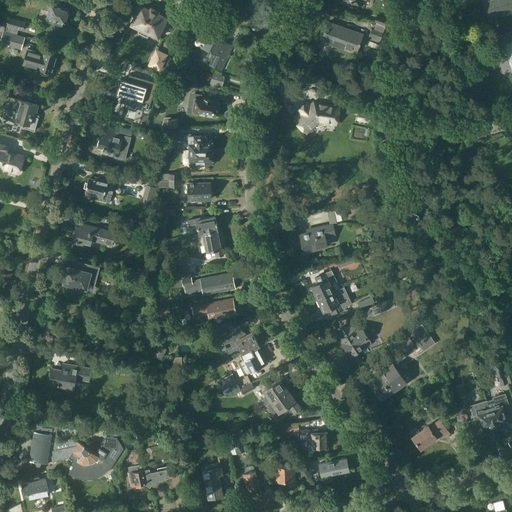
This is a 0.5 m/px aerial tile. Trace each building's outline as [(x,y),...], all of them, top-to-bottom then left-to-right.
[(511,0),(481,0),(487,19),(502,14),(502,16),(510,13),(509,11),(511,10),(511,0)] [(69,9),(50,4),(43,2),(41,8),(48,10),(46,18),(49,19),(48,21),(62,25),(63,22),(65,23),(69,9)] [(134,26),(158,37),(167,18),(159,14),(154,11),(153,12),(142,6),(136,20),(134,26)] [(388,20),(386,19),(377,15),(374,22),(386,26),(388,20)] [(0,23),(0,30),(2,31),(3,31),(5,32),(17,35),(17,33),(18,29),(23,31),(25,22),(8,17),(6,25),(0,23)] [(363,34),(327,22),(321,40),(357,53),(363,34)] [(211,52),(206,63),(210,65),(221,70),(233,45),(198,29),(195,36),(205,40),(202,47),(211,52)] [(383,32),(372,29),(368,39),(380,43),(383,32)] [(3,31),(0,42),(0,43),(2,44),(2,43),(8,44),(8,45),(21,48),(24,37),(17,35),(5,32),(3,31)] [(511,32),(502,35),(503,37),(505,44),(504,45),(509,60),(511,68),(511,70),(511,32)] [(148,66),(161,71),(169,54),(156,48),(148,66)] [(41,69),(40,72),(42,74),(45,75),(48,74),(49,72),(51,72),(56,54),(39,49),(38,55),(26,52),(22,65),(35,68),(41,69)] [(221,90),(225,76),(213,72),(209,87),(221,90)] [(120,78),(115,94),(123,96),(121,102),(132,106),(134,100),(135,99),(151,104),(157,82),(129,74),(127,80),(120,78)] [(0,81),(0,94),(8,97),(11,85),(0,81)] [(192,111),(192,112),(217,116),(220,100),(195,96),(195,97),(194,97),(192,111)] [(23,123),(22,124),(22,127),(34,131),(38,117),(35,116),(38,105),(11,97),(5,118),(23,123)] [(296,124),(302,131),(304,129),(306,132),(314,124),(316,126),(324,124),(325,121),(336,123),(339,108),(314,103),(309,107),(306,103),(299,110),(302,114),(295,120),(298,123),(296,124)] [(359,110),(357,119),(373,122),(375,113),(359,110)] [(178,118),(167,118),(167,127),(179,127),(178,118)] [(101,131),(97,146),(104,147),(103,153),(125,159),(130,139),(133,130),(121,127),(119,133),(110,130),(109,133),(101,131)] [(178,134),(178,140),(188,141),(188,150),(212,149),(212,138),(210,138),(209,134),(189,135),(189,133),(179,134),(179,128),(167,128),(167,134),(178,134)] [(0,170),(1,171),(2,168),(18,173),(23,155),(7,151),(8,146),(0,143),(0,170)] [(189,161),(190,162),(189,162),(189,164),(213,163),(212,149),(188,150),(189,161)] [(88,178),(84,195),(91,197),(91,195),(93,196),(94,194),(98,195),(97,197),(97,199),(110,203),(112,192),(115,182),(94,177),(94,180),(88,178)] [(138,182),(145,183),(141,198),(158,202),(158,187),(157,187),(157,179),(157,180),(156,180),(156,181),(153,180),(153,182),(151,182),(152,180),(139,177),(138,182)] [(180,187),(180,178),(157,179),(157,187),(158,187),(180,187)] [(210,182),(196,183),(188,183),(188,199),(210,199),(210,198),(212,197),(213,194),(212,192),(210,192),(210,182)] [(362,210),(360,203),(353,204),(355,212),(362,210)] [(311,229),(311,231),(300,234),(303,251),(328,245),(326,237),(336,235),(333,221),(344,219),(341,206),(327,209),(331,224),(311,229)] [(172,216),(172,208),(160,208),(160,216),(172,216)] [(189,229),(196,227),(197,227),(198,234),(217,230),(218,230),(215,216),(205,218),(205,217),(185,221),(186,225),(188,225),(189,229)] [(133,225),(121,221),(118,234),(130,237),(133,225)] [(90,244),(91,244),(92,240),(113,246),(116,232),(80,223),(78,227),(76,227),(72,241),(90,245),(90,244)] [(206,252),(214,250),(215,257),(223,255),(221,244),(220,244),(217,230),(198,234),(199,235),(202,234),(206,252)] [(354,255),(337,261),(340,267),(356,262),(354,255)] [(188,259),(172,262),(174,270),(190,267),(188,259)] [(68,266),(67,268),(65,267),(63,274),(65,274),(65,276),(64,277),(63,279),(64,281),(63,283),(74,286),(73,289),(81,291),(82,288),(93,290),(99,267),(77,261),(76,268),(68,266)] [(311,285),(317,298),(334,290),(339,287),(331,269),(315,277),(317,282),(311,285)] [(190,293),(198,292),(202,289),(203,293),(235,287),(232,273),(200,279),(200,278),(197,279),(192,281),(191,277),(181,278),(182,279),(172,281),(174,288),(183,286),(184,286),(185,293),(190,293)] [(340,288),(339,287),(334,290),(317,298),(323,311),(329,308),(332,314),(344,308),(343,308),(352,304),(344,286),(340,288)] [(361,310),(376,303),(372,296),(357,303),(361,310)] [(391,297),(369,308),(372,314),(373,316),(395,306),(391,297)] [(191,307),(193,316),(207,313),(208,318),(232,313),(231,309),(235,308),(233,299),(191,307)] [(340,334),(335,338),(348,357),(365,346),(363,343),(371,337),(360,321),(351,327),(347,322),(337,329),(340,334)] [(381,398),(404,382),(396,370),(403,365),(400,360),(420,346),(423,351),(435,342),(422,324),(394,343),(401,354),(392,360),(393,362),(369,380),(381,398)] [(216,334),(226,331),(225,325),(214,328),(216,334)] [(239,348),(242,353),(239,354),(240,355),(259,347),(260,346),(252,332),(245,336),(242,329),(221,340),(224,345),(223,345),(225,348),(226,348),(229,353),(239,348)] [(158,345),(153,356),(161,360),(167,349),(158,345)] [(240,355),(242,360),(238,363),(244,375),(267,363),(259,347),(240,355)] [(127,362),(109,359),(107,370),(125,373),(127,362)] [(58,388),(66,389),(66,391),(72,392),(73,388),(74,388),(76,379),(89,381),(92,369),(73,365),(72,371),(52,368),(49,383),(59,385),(58,388)] [(219,385),(222,392),(226,390),(228,394),(238,388),(237,385),(238,384),(232,373),(221,379),(222,383),(219,385)] [(498,374),(501,385),(507,383),(504,373),(498,374)] [(459,396),(466,394),(460,376),(453,378),(459,396)] [(263,400),(266,404),(271,401),(287,389),(279,378),(272,383),(268,378),(259,384),(267,396),(263,400)] [(252,382),(240,388),(243,394),(255,388),(252,382)] [(271,401),(266,404),(265,405),(270,411),(269,409),(274,406),(282,417),(291,411),(293,413),(300,407),(295,400),(287,389),(271,401)] [(489,407),(496,428),(504,425),(503,423),(507,422),(507,419),(511,418),(510,416),(511,415),(504,393),(492,397),(492,398),(487,400),(489,407)] [(496,428),(489,407),(487,400),(470,405),(473,416),(478,414),(483,430),(487,429),(487,431),(496,428)] [(429,426),(429,425),(412,437),(420,448),(440,434),(442,437),(449,432),(439,418),(429,426)] [(229,433),(241,430),(239,423),(227,425),(229,433)] [(310,438),(310,446),(309,446),(309,448),(328,448),(328,432),(325,432),(325,429),(299,430),(299,429),(298,423),(286,425),(287,433),(295,431),(295,434),(301,434),(301,439),(310,438)] [(281,440),(288,438),(285,426),(279,427),(281,440)] [(34,431),(30,460),(34,460),(34,461),(36,461),(36,463),(36,464),(36,465),(37,465),(38,466),(39,466),(40,465),(40,464),(41,463),(41,462),(48,463),(48,462),(58,460),(63,459),(69,463),(75,454),(77,455),(81,450),(82,451),(85,446),(72,438),(56,441),(58,435),(34,431)] [(67,465),(64,470),(70,474),(77,477),(85,479),(93,478),(100,476),(107,472),(112,465),(123,448),(117,437),(106,435),(97,448),(98,449),(95,453),(91,450),(93,446),(88,442),(85,446),(82,451),(81,450),(77,455),(75,454),(69,463),(68,465),(67,465)] [(239,436),(226,438),(230,454),(247,450),(239,436)] [(319,463),(321,475),(332,473),(332,475),(341,473),(341,471),(349,469),(346,458),(319,463)] [(153,461),(141,464),(145,483),(150,486),(153,481),(166,478),(166,476),(174,475),(173,466),(168,467),(168,468),(167,468),(167,465),(154,468),(153,461)] [(129,471),(129,472),(128,472),(131,485),(145,483),(141,464),(140,464),(141,467),(136,468),(136,470),(133,471),(133,470),(129,471)] [(276,480),(294,479),(293,465),(276,465),(276,480)] [(222,474),(220,466),(203,470),(209,498),(222,495),(218,474),(222,474)] [(245,478),(248,490),(249,489),(251,494),(257,493),(255,488),(261,486),(256,469),(243,473),(236,475),(238,480),(245,478)] [(22,483),(24,495),(28,494),(29,498),(43,495),(49,494),(46,478),(40,479),(22,483)]
